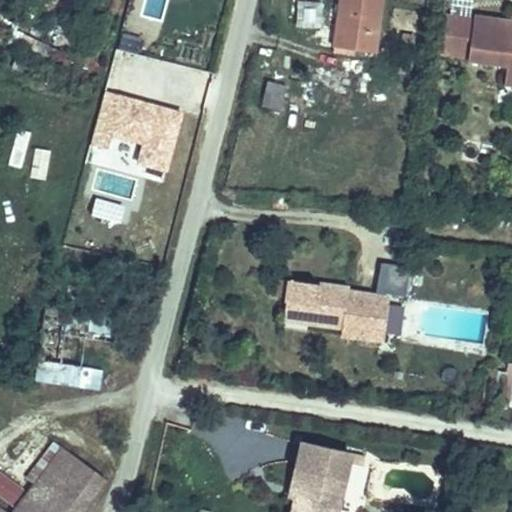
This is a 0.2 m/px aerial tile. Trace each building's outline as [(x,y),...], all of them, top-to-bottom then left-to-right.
[(375,54),(382,0),(340,0),(334,48),(375,54)] [(299,8),(298,26),(315,27),(317,9),(299,8)] [(511,22),(475,18),(475,21),(446,17),(442,54),(470,58),(470,61),(507,66),(505,78),(511,78),(511,22)] [(136,55),(141,37),(122,32),(117,50),(136,55)] [(263,80),(259,107),(279,110),(283,84),(263,80)] [(181,113),(108,93),(94,146),(109,150),(113,136),(141,143),(135,163),(166,171),(181,113)] [(12,129),(5,166),(20,169),(28,133),(12,129)] [(28,178),(45,180),(49,150),(32,147),(28,178)] [(379,263),(374,291),(403,296),(408,268),(379,263)] [(286,297),(288,281),(282,280),(280,296),(286,297)] [(383,333),(388,298),(348,293),(349,289),(288,281),(286,297),(283,320),(343,328),(342,334),(380,339),(378,355),(395,357),(398,335),(383,333)] [(398,335),(402,300),(388,298),(383,333),(398,335)] [(99,386),(108,319),(46,314),(35,379),(99,386)] [(337,511),(350,455),(302,444),(293,484),(298,485),(295,497),(291,511),(337,511)] [(104,480),(60,447),(43,470),(87,503),(104,480)] [(0,499),(9,506),(23,488),(0,470),(0,499)] [(80,511),(87,503),(43,470),(10,511),(80,511)] [(295,497),(298,485),(293,484),(290,496),(295,497)]
